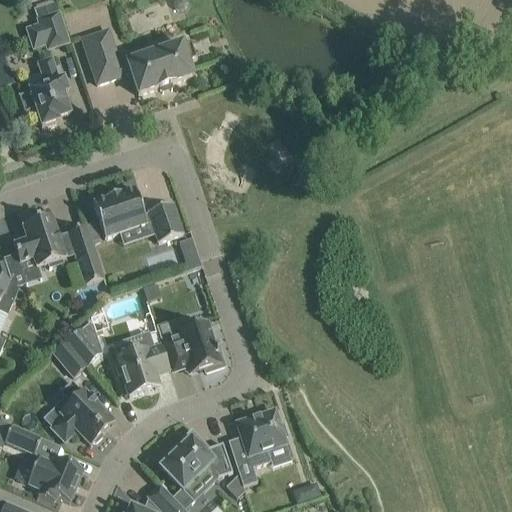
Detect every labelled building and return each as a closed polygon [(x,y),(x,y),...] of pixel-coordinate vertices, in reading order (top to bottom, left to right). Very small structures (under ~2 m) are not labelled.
[(69,46),(64,30),(55,5),(35,11),(38,20),(37,20),(38,26),(25,31),(28,40),(32,53),(45,49),(47,53),(69,46)] [(188,63),(196,61),(191,46),(183,48),(182,47),(127,66),(128,67),(120,69),(108,34),(82,43),(97,88),(124,79),(123,78),(131,75),(138,98),(159,91),(159,92),(173,88),(172,87),(193,80),(188,63)] [(4,58),(0,59),(0,92),(14,88),(4,58)] [(64,81),(61,82),(53,60),(37,65),(44,88),(28,94),(29,96),(17,100),(24,117),(36,113),(41,131),(59,125),(59,123),(71,118),(64,97),(68,96),(64,81)] [(183,238),(177,219),(173,207),(148,217),(144,219),(135,192),(121,197),(120,196),(107,200),(107,202),(93,206),(105,242),(140,230),(141,235),(153,231),(158,246),(183,238)] [(52,220),(22,230),(27,243),(13,248),(23,279),(37,275),(36,272),(48,268),(49,272),(64,267),(63,263),(66,262),(64,257),(75,253),(86,288),(103,282),(86,230),(69,236),(69,237),(59,241),(52,220)] [(192,242),(179,246),(182,255),(194,251),(192,242)] [(0,314),(7,318),(20,288),(0,279),(0,314)] [(181,350),(187,370),(190,378),(205,373),(206,376),(224,370),(218,352),(216,353),(207,327),(191,332),(188,321),(176,325),(176,324),(159,330),(167,355),(181,350)] [(89,326),(66,345),(87,369),(102,357),(93,331),(89,326)] [(66,345),(53,357),(73,381),(87,369),(66,345)] [(129,400),(159,390),(155,379),(170,374),(162,350),(147,355),(146,352),(116,362),(117,366),(114,367),(118,379),(122,378),(129,400)] [(114,425),(85,395),(83,397),(72,386),(60,397),(71,408),(61,418),(64,421),(52,432),(65,445),(77,434),(90,448),(93,446),(96,446),(102,440),(102,437),(114,425)] [(275,414),(236,428),(249,463),(235,468),(239,477),(243,490),(257,486),(253,472),(271,466),(267,454),(286,448),(284,441),(287,440),(283,428),(280,429),(275,414)] [(35,457),(41,442),(13,430),(6,445),(35,457)] [(199,443),(195,439),(191,443),(185,448),(181,444),(169,456),(173,460),(161,472),(183,495),(195,483),(205,493),(218,481),(233,476),(223,447),(208,452),(199,443)] [(56,501),(69,506),(83,474),(56,462),(53,468),(39,462),(28,488),(40,494),(38,499),(54,506),(56,501)] [(239,477),(225,490),(237,502),(245,495),(243,490),(239,477)] [(143,511),(132,511),(131,511),(130,511),(182,511),(160,488),(146,502),(148,503),(143,511)]
